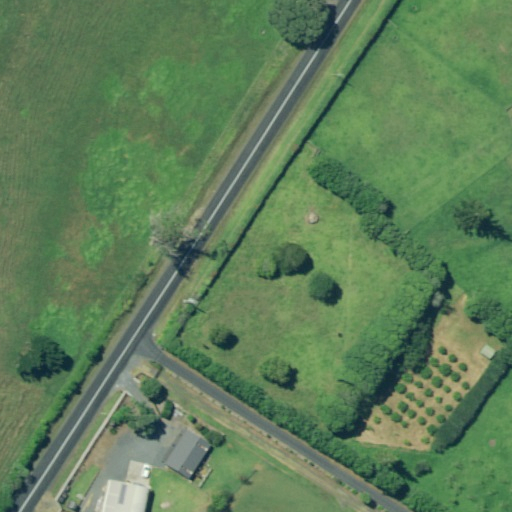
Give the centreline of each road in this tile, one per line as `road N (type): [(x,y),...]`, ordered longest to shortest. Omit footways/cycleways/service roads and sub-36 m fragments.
road 1 (unclassified): [(24,511),(352,0)]
road 2 (unknown): [(114,369),(348,511)]
